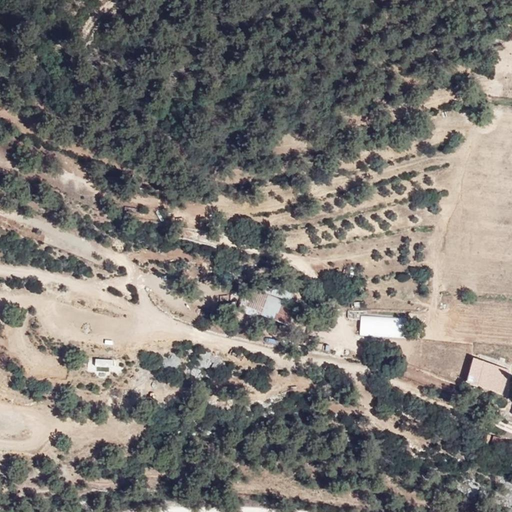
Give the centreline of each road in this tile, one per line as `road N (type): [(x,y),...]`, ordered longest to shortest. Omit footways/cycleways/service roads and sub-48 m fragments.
road 1 (track): [(0,111),(130,166),(207,181),(307,163),(435,99),(511,104)]
road 2 (track): [(0,158),(123,197),(220,208),(391,181),(442,162)]
